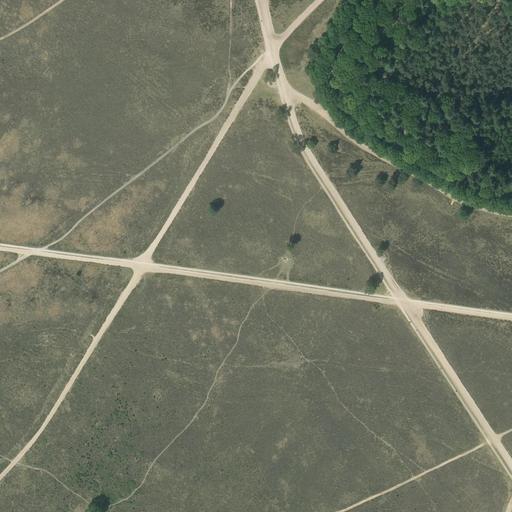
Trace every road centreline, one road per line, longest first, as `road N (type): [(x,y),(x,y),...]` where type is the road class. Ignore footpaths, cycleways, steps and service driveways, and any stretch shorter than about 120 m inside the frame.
road 1 (track): [(320,0),(273,50),(52,413),(0,478)]
road 2 (track): [(0,248),(404,303)]
road 3 (track): [(259,0),(296,132),(404,303)]
road 4 (track): [(286,90),(459,200),(511,212)]
road 5 (track): [(319,110),(391,76),(452,95),(511,87)]
road 6 (track): [(337,99),(379,136),(456,180),(511,195)]
road 7 (track): [(404,303),(511,467)]
